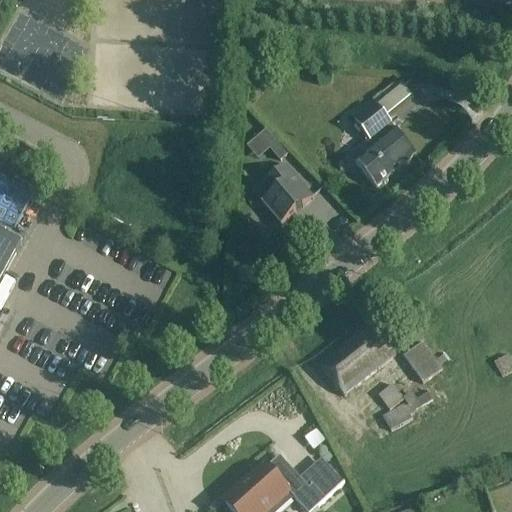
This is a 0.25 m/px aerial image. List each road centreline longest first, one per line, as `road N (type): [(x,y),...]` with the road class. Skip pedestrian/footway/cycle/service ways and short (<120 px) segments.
road 1 (tertiary): [(36,511),(95,456),(407,213),(511,106)]
road 2 (unknown): [(276,338),(328,405),(342,404),(384,367)]
